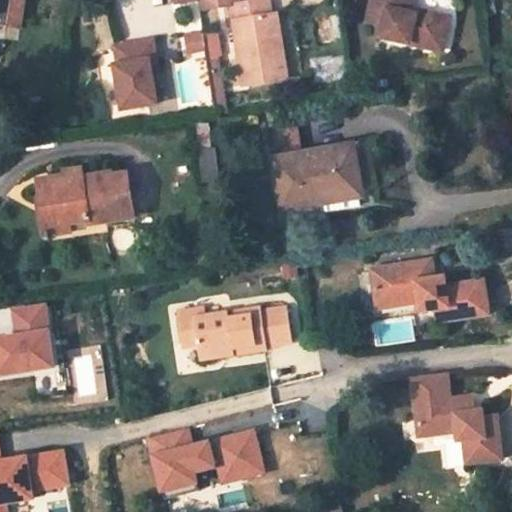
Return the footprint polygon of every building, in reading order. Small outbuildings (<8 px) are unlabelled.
[(0,0),(0,26),(21,30),(26,0),(0,0)] [(242,0),(199,0),(200,10),(231,5),(243,3),(242,0)] [(244,86),(288,80),(278,14),(274,14),(271,0),(265,0),(243,3),(231,5),(244,86)] [(412,9),(414,0),(372,0),(368,22),(384,27),(382,38),(443,53),(451,19),(412,9)] [(154,41),(117,47),(120,65),(116,66),(123,110),(158,105),(154,83),(153,74),(156,73),(158,70),(159,69),(154,41)] [(221,77),(211,79),(215,105),(225,104),(221,77)] [(225,104),(215,105),(218,117),(227,116),(225,104)] [(303,150),(299,126),(271,130),(275,155),(303,150)] [(362,194),(354,149),(277,163),(285,212),(325,205),(325,200),(362,194)] [(86,174),(85,166),(63,170),(64,178),(86,174)] [(135,218),(129,171),(87,177),(86,174),(64,178),(36,182),(38,196),(45,195),(49,227),(73,224),(92,221),(93,224),(135,218)] [(38,196),(43,237),(74,232),(73,224),(49,227),(45,195),(38,196)] [(490,315),(485,281),(447,286),(435,288),(434,278),(432,261),(372,270),(378,309),(417,304),(418,314),(437,312),(439,322),(490,315)] [(447,286),(445,277),(434,278),(435,288),(447,286)] [(206,318),(205,308),(194,310),(195,319),(206,318)] [(294,342),(289,308),(263,313),(263,309),(206,318),(195,319),(200,346),(202,362),(269,350),(269,346),(294,342)] [(195,319),(194,310),(178,312),(185,349),(200,346),(195,319)] [(185,349),(187,364),(202,362),(200,346),(185,349)] [(447,374),(413,378),(417,404),(420,437),(459,433),(460,444),(464,444),(467,465),(502,461),(497,416),(484,417),(484,411),(476,412),(472,413),(469,398),(450,400),(447,374)] [(272,473),(258,426),(198,444),(192,426),(147,439),(165,498),(206,485),(203,476),(219,472),(223,488),(272,473)] [(460,444),(452,445),(454,466),(467,465),(464,444),(460,444)]
